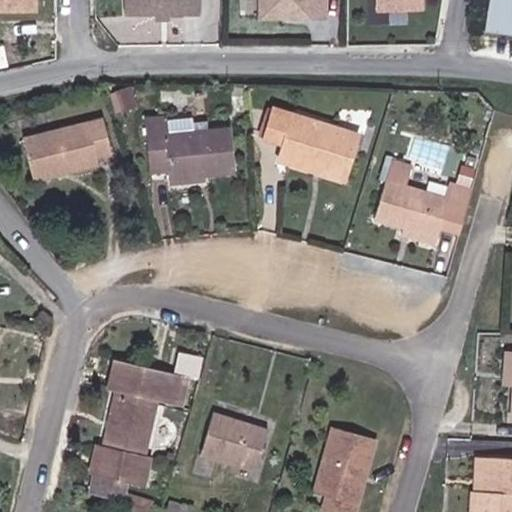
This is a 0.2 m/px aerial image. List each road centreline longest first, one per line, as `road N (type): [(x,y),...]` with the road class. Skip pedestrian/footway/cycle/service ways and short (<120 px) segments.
road 1 (residential): [(79,309),(127,290),(442,366),(400,511)]
road 2 (residential): [(453,66),(86,67)]
road 3 (residential): [(28,511),(79,309)]
road 4 (residential): [(79,309),(0,211)]
